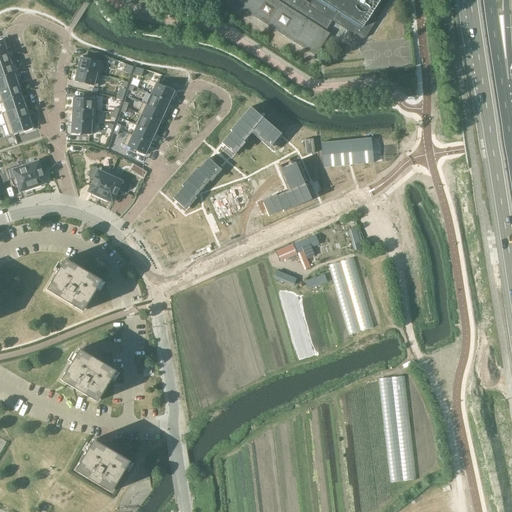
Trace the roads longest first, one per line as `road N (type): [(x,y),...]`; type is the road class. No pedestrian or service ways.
road 1 (track): [(362,194),(396,264),(409,333),(445,407),(461,511)]
road 2 (residential): [(127,425),(128,299),(112,266),(99,251),(65,238),(0,248)]
road 3 (primary): [(470,0),(511,272)]
road 4 (residential): [(153,287),(368,191)]
road 5 (residential): [(160,179),(224,111),(219,91),(195,86)]
road 6 (residential): [(153,287),(175,422)]
road 7 (residential): [(127,425),(60,411),(0,382)]
road 8 (residential): [(32,19),(65,39),(46,123)]
